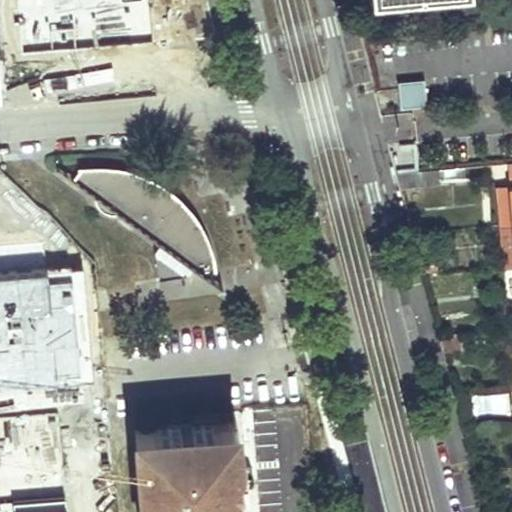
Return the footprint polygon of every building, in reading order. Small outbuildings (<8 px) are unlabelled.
[(18,0),(23,53),(151,45),(147,0),(18,0)] [(425,85),(399,87),(401,111),(427,109),(425,85)] [(165,184),(159,180),(152,176),(145,172),(138,169),(131,167),(124,165),(116,164),(108,162),(101,162),(93,162),(85,162),(77,163),(77,165),(80,165),(71,176),(93,192),(94,195),(94,197),(96,200),(97,202),(99,204),(101,206),(104,208),(106,209),(108,210),(111,211),(114,211),(117,211),(119,211),(160,241),(154,249),(159,277),(185,272),(191,264),(208,276),(215,267),(215,269),(217,269),(217,267),(215,259),(213,252),(211,244),(208,237),(205,230),(201,223),(197,217),(193,210),(188,205),(183,199),(177,193),(172,188),(165,184)] [(436,166),(394,170),(398,185),(438,182),(436,166)] [(511,221),(511,218),(509,180),(495,181),(498,222),(499,222),(511,221)] [(511,262),(511,221),(499,222),(503,264),(511,262)] [(434,257),(422,257),(423,267),(435,267),(434,257)] [(511,295),(511,262),(503,264),(502,264),(504,296),(511,295)] [(76,264),(0,271),(0,374),(85,367),(76,264)] [(455,330),(438,334),(443,351),(459,347),(455,330)] [(135,425),(141,511),(242,511),(235,417),(135,425)] [(67,511),(66,496),(0,501),(0,511),(67,511)]
